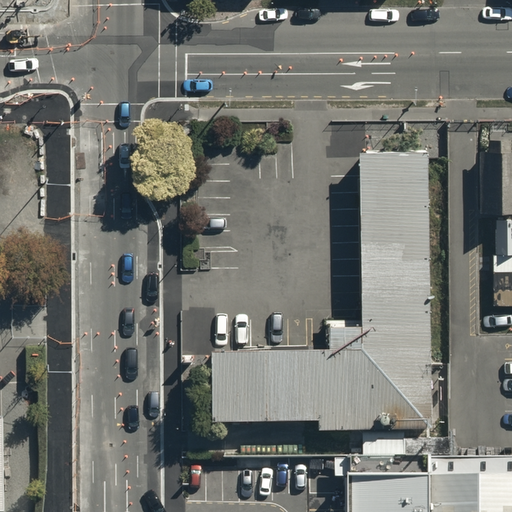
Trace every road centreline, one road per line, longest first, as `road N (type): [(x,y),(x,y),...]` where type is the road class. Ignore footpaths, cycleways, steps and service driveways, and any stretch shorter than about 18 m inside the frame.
road 1 (secondary): [(114,53),(116,511)]
road 2 (tertiary): [(114,53),(511,51)]
